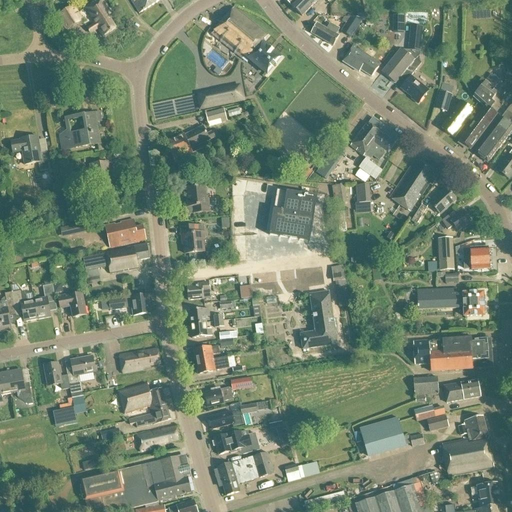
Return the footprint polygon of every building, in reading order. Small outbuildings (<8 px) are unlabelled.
[(103,37),(116,29),(106,13),(109,11),(101,0),(97,0),(86,8),(94,20),(92,21),(95,25),(88,29),(91,34),(98,29),(103,37)] [(131,0),(140,14),(147,9),(141,0),(131,0)] [(141,0),(147,9),(160,2),(158,0),(141,0)] [(297,0),(296,0),(291,6),(302,17),(318,0),(302,0),(302,1),(301,0),(299,0),(299,1),(297,0)] [(66,32),(82,22),(73,7),(57,17),(66,32)] [(268,36),(234,8),(213,33),(242,56),(242,55),(248,60),(248,59),(267,74),(280,58),(262,42),(268,36)] [(403,16),(393,16),(392,33),(403,33),(403,16)] [(350,19),(346,25),(341,32),(351,39),(363,20),(350,19)] [(336,35),(340,30),(330,24),(327,30),(317,24),(311,34),(333,47),(339,37),(336,35)] [(408,51),(420,52),(421,40),(409,39),(408,51)] [(371,78),(380,66),(364,55),(352,47),(342,63),(358,73),(360,71),(371,78)] [(400,50),(382,74),(395,84),(399,78),(414,61),(404,53),(400,50)] [(414,61),(400,79),(406,83),(401,89),(412,98),(411,100),(418,105),(429,91),(411,77),(421,64),(419,62),(420,52),(404,51),(404,53),(414,61)] [(470,150),(490,124),(497,114),(494,113),(490,110),(494,104),(491,102),(498,92),(504,85),(490,75),(473,98),(484,108),(459,142),(470,150)] [(238,87),(215,92),(217,104),(241,99),(238,87)] [(440,92),(438,98),(450,102),(452,95),(440,92)] [(454,139),(474,112),(460,102),(440,128),(454,139)] [(492,157),(509,135),(511,130),(511,104),(502,118),(501,118),(474,153),(486,162),(491,156),(492,157)] [(226,118),(224,113),(223,109),(205,114),(208,123),(226,118)] [(239,110),(228,112),(229,118),(240,115),(239,110)] [(67,133),(61,137),(63,150),(99,144),(94,115),(89,116),(82,117),(85,131),(70,133),(69,134),(69,135),(67,133)] [(381,159),(386,152),(388,154),(394,145),(398,138),(372,119),(368,124),(367,123),(350,147),(363,157),(365,155),(370,159),(374,154),(381,159)] [(185,136),(190,150),(209,141),(209,140),(215,137),(212,131),(206,134),(202,127),(185,136)] [(190,150),(185,136),(184,135),(167,143),(174,159),(187,153),(193,168),(197,166),(202,177),(212,173),(211,168),(207,170),(201,158),(206,156),(203,147),(191,152),(190,150)] [(20,140),(10,142),(12,155),(22,153),(24,166),(38,163),(39,172),(43,171),(48,170),(49,170),(46,153),(40,154),(37,137),(20,140)] [(511,150),(508,155),(496,171),(508,180),(511,174),(511,150)] [(341,182),(357,162),(347,155),(332,174),(341,182)] [(215,159),(219,170),(224,168),(220,157),(215,159)] [(438,175),(429,169),(416,160),(389,199),(410,213),(421,196),(429,185),(431,186),(438,175)] [(112,176),(107,176),(106,172),(109,172),(107,162),(89,165),(94,194),(104,192),(105,197),(115,195),(112,176)] [(333,174),(331,164),(319,166),(321,176),(333,174)] [(354,166),(347,176),(354,181),(361,171),(354,166)] [(335,203),(346,202),(345,184),(334,185),(335,203)] [(276,185),(268,220),(314,230),(321,195),(276,185)] [(369,185),(355,186),(357,204),(371,203),(369,185)] [(193,214),(210,213),(208,199),(207,199),(205,186),(186,188),(187,201),(185,201),(186,208),(193,208),(193,214)] [(440,215),(455,200),(445,189),(435,199),(434,198),(428,203),(440,215)] [(416,225),(426,209),(421,205),(411,222),(416,225)] [(447,230),(453,226),(458,232),(471,223),(464,212),(460,214),(457,210),(441,220),(447,230)] [(347,212),(337,214),(339,233),(346,232),(345,219),(348,218),(347,212)] [(104,227),(109,249),(145,240),(142,226),(135,228),(133,220),(120,223),(120,224),(115,226),(115,224),(104,227)] [(85,234),(83,224),(65,228),(68,237),(85,234)] [(203,226),(197,227),(180,228),(182,242),(184,242),(185,255),(204,253),(203,240),(205,240),(204,233),(203,233),(203,226)] [(454,271),(454,259),(452,239),(438,240),(439,272),(454,271)] [(146,245),(106,252),(83,256),(88,285),(92,285),(92,288),(99,287),(99,284),(100,283),(98,270),(109,268),(110,275),(137,270),(136,262),(148,260),(146,245)] [(489,270),(488,248),(470,249),(470,250),(463,251),(464,270),(471,269),(471,271),(472,271),(474,272),(476,272),(478,271),(489,270)] [(385,264),(371,265),(373,281),(386,280),(385,264)] [(335,283),(339,308),(349,306),(345,281),(344,281),(342,267),(331,268),(333,283),(335,283)] [(457,282),(457,274),(446,274),(446,282),(457,282)] [(55,302),(52,286),(51,281),(44,282),(45,287),(42,287),(44,299),(34,301),(37,320),(50,318),(48,304),(55,302)] [(210,299),(209,291),(209,284),(197,285),(198,286),(186,288),(188,302),(210,299)] [(9,286),(11,293),(15,315),(22,314),(24,323),(37,320),(34,301),(32,294),(24,295),(16,285),(9,286)] [(240,288),(241,300),(252,299),(251,287),(240,288)] [(484,313),(485,312),(485,309),(483,308),(483,301),(484,300),(484,297),(483,296),(483,293),(463,294),(456,295),(456,290),(417,291),(418,311),(456,309),(456,308),(463,308),(463,317),(484,316),(484,313)] [(0,303),(0,302),(0,331),(11,330),(9,316),(15,315),(11,293),(5,295),(5,298),(4,298),(1,301),(1,302),(0,303)] [(303,350),(337,345),(329,293),(310,296),(315,333),(301,335),(303,350)] [(72,319),(86,316),(82,294),(68,297),(68,295),(57,297),(60,310),(70,308),(72,319)] [(125,307),(132,306),(133,317),(151,314),(148,296),(108,302),(110,312),(126,310),(125,307)] [(189,312),(190,325),(206,323),(205,317),(209,317),(208,309),(189,312)] [(206,323),(190,325),(192,339),(211,337),(211,330),(206,330),(206,323)] [(219,334),(220,341),(230,340),(230,339),(237,339),(236,332),(219,334)] [(431,373),(489,369),(486,340),(471,341),(470,339),(413,343),(415,366),(430,365),(431,373)] [(230,340),(220,341),(221,348),(233,347),(233,346),(234,346),(234,340),(232,340),(230,340)] [(194,351),(196,364),(228,358),(227,357),(213,360),(212,356),(219,355),(218,347),(210,349),(210,348),(194,351)] [(139,353),(137,353),(119,357),(122,375),(143,371),(142,368),(160,365),(157,350),(139,354),(139,353)] [(67,376),(70,389),(71,395),(74,410),(85,408),(82,393),(79,376),(95,373),(92,358),(71,362),(73,374),(67,376)] [(228,358),(196,364),(198,375),(215,372),(222,370),(222,369),(229,368),(228,358)] [(61,391),(70,389),(67,376),(61,377),(58,364),(43,367),(47,388),(60,385),(61,391)] [(19,392),(20,395),(18,398),(21,400),(25,404),(28,399),(32,398),(29,383),(24,384),(21,371),(7,374),(10,394),(19,392)] [(1,396),(10,394),(7,374),(0,375),(0,404),(3,404),(1,396)] [(251,378),(231,381),(232,391),(253,388),(251,378)] [(414,396),(438,394),(437,378),(413,380),(414,396)] [(480,398),(480,397),(481,396),(480,392),(479,392),(477,381),(443,387),(447,404),(480,398)] [(149,408),(151,414),(167,410),(161,390),(149,393),(146,385),(118,393),(124,415),(149,408)] [(207,408),(223,404),(224,407),(229,406),(228,401),(233,400),(230,389),(220,391),(219,389),(211,391),(212,393),(204,395),(207,408)] [(219,417),(209,420),(211,429),(219,427),(219,429),(232,425),(233,428),(245,424),(246,428),(253,426),(249,415),(257,413),(257,412),(256,405),(241,408),(240,408),(241,413),(231,415),(231,412),(219,416),(219,417)] [(432,408),(414,413),(417,424),(434,419),(432,408)] [(167,410),(151,414),(151,416),(128,421),(129,426),(135,424),(136,429),(154,424),(154,425),(170,421),(167,410)] [(53,415),(56,428),(77,423),(75,411),(53,415)] [(429,433),(449,428),(446,417),(427,422),(429,433)] [(494,469),(482,418),(464,422),(465,426),(458,427),(460,437),(467,435),(468,441),(441,446),(448,478),(494,469)] [(400,419),(360,427),(366,457),(406,449),(400,419)] [(282,423),(269,425),(271,434),(283,431),(282,423)] [(160,446),(178,442),(175,428),(159,432),(158,431),(136,436),(140,454),(160,449),(160,446)] [(119,430),(101,433),(103,442),(120,438),(119,430)] [(216,448),(219,456),(241,450),(243,455),(252,452),(260,450),(256,438),(255,434),(249,436),(247,432),(242,434),(241,432),(237,433),(227,436),(227,435),(214,439),(215,442),(213,442),(214,447),(216,446),(216,448)] [(284,447),(289,445),(286,433),(280,435),(284,447)] [(412,448),(424,445),(422,435),(410,437),(412,448)] [(241,484),(259,479),(274,475),(268,453),(217,468),(226,497),(240,493),(237,483),(240,482),(241,484)] [(175,497),(191,494),(187,478),(188,478),(182,456),(160,461),(160,462),(79,480),(87,511),(121,511),(158,503),(159,505),(176,500),(175,497)] [(91,462),(83,463),(84,471),(92,470),(91,462)] [(287,482),(319,474),(317,465),(298,470),(297,465),(284,468),(287,482)] [(435,473),(429,475),(432,484),(438,482),(435,473)] [(357,511),(441,511),(438,503),(428,506),(420,483),(355,505),(357,511)] [(461,511),(506,511),(506,508),(506,506),(500,507),(497,484),(476,487),(477,488),(472,489),(473,497),(478,497),(479,509),(474,510),(473,511),(471,511),(470,511),(461,511)] [(344,492),(305,501),(307,507),(346,498),(344,492)] [(169,511),(196,511),(194,502),(168,509),(169,511)]
